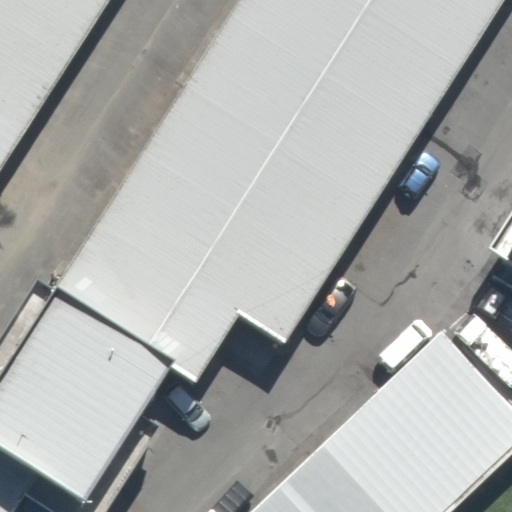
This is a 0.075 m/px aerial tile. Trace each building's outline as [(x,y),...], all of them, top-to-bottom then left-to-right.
[(511,0),(0,0),(0,106),(68,0),(511,0),(511,225),(495,253),(511,264),(511,0)] [(484,0),(213,0),(32,284),(225,406),(484,0)] [(144,355),(32,284),(0,334),(0,469),(16,480),(51,502),(144,355)] [(453,511),(511,458),(511,432),(429,343),(244,511),(453,511)] [(0,469),(0,506),(16,480),(0,469)]
